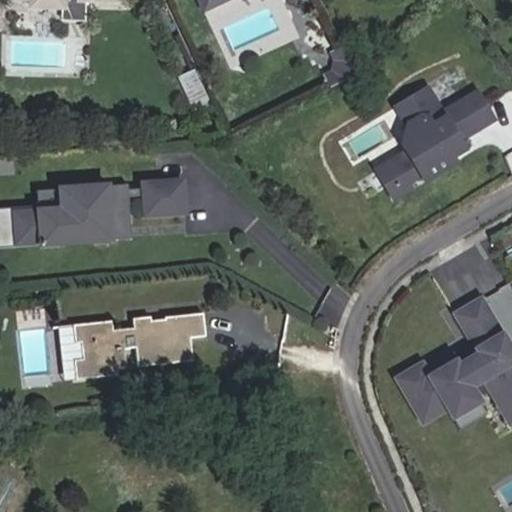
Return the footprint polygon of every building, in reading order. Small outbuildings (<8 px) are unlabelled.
[(57,0),(58,6),(24,5),(24,17),(57,18),(78,19),(79,0),(57,0)] [(199,0),(204,10),(226,0),(199,0)] [(342,50),(331,55),(337,66),(334,72),(323,78),(329,89),(356,76),(342,50)] [(427,88),(397,106),(408,125),(404,145),(408,152),(376,170),(393,198),(410,189),(406,183),(420,175),(424,181),(454,163),(451,158),(464,150),(458,141),(493,120),(477,93),(442,113),(427,88)] [(47,214),(8,217),(11,248),(35,246),(35,249),(60,247),(60,241),(93,238),(93,245),(117,242),(116,228),(133,226),(131,199),(145,198),(147,218),(186,215),(183,183),(144,186),(144,191),(130,192),(130,187),(54,193),(56,213),(47,214)] [(56,213),(54,193),(45,194),(47,214),(56,213)] [(0,248),(11,248),(8,217),(0,217),(0,248)] [(134,241),(133,226),(116,228),(117,242),(134,241)] [(511,399),(511,357),(479,301),(453,315),(476,355),(456,367),(450,358),(424,373),(420,365),(394,380),(420,424),(444,410),(450,420),(477,404),(469,391),(481,381),(497,407),(511,399)] [(23,328),(23,385),(53,385),(52,327),(23,328)] [(86,370),(87,388),(114,388),(113,382),(123,382),(123,362),(134,362),(134,381),(190,379),(189,357),(204,356),(204,333),(165,334),(165,336),(151,336),(151,333),(133,333),(134,350),(122,350),(122,343),(112,343),(112,334),(74,334),(75,353),(81,352),(81,370),(86,370)] [(72,389),(87,388),(86,370),(81,370),(71,370),(72,389)] [(511,399),(497,407),(507,425),(511,422),(511,399)] [(477,404),(450,420),(457,432),(484,416),(477,404)]
